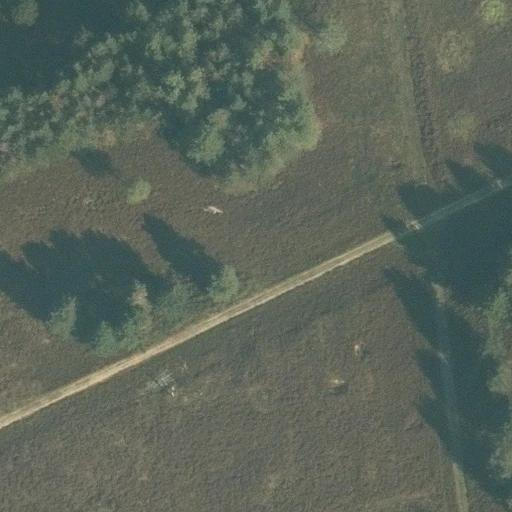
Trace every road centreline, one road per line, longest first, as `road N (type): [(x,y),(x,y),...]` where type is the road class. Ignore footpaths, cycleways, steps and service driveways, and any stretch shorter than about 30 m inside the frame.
road 1 (track): [(511,179),(0,414)]
road 2 (track): [(462,511),(434,269)]
road 3 (track): [(420,188),(395,0)]
